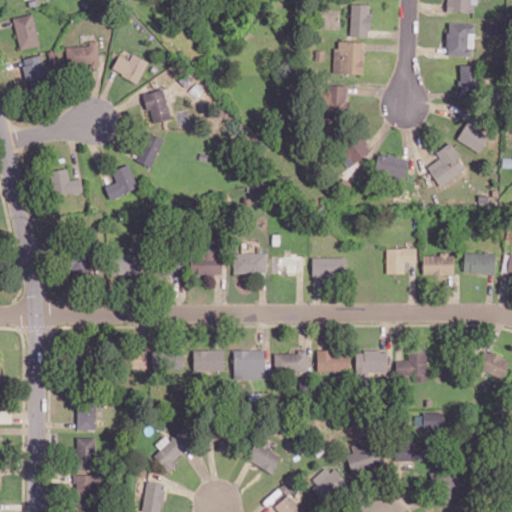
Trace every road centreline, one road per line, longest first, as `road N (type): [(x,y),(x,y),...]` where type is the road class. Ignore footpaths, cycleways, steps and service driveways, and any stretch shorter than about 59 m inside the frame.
road 1 (residential): [(511,318),(0,316)]
road 2 (residential): [(37,511),(37,315),(0,128)]
